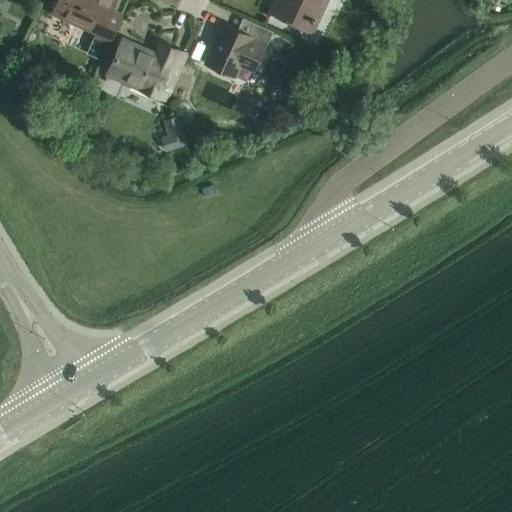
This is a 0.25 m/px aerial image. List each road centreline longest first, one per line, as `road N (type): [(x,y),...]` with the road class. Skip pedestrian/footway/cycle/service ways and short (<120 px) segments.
road 1 (residential): [(313,247),(313,224),(342,181),(511,58)]
road 2 (secondary): [(72,389),(313,247)]
road 3 (secondary): [(313,247),(511,123)]
road 4 (unclassified): [(72,389),(0,262)]
